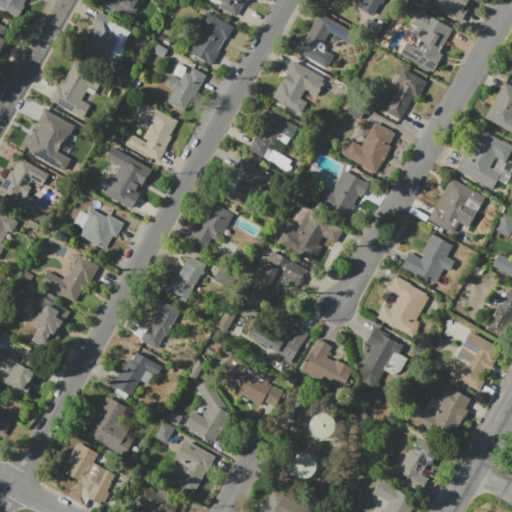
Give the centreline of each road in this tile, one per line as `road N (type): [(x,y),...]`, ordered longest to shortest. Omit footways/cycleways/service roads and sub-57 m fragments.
road 1 (residential): [(1,511),(286,0)]
road 2 (residential): [(340,306),(511,0)]
road 3 (residential): [(0,117),(65,0)]
road 4 (residential): [(511,396),(448,511)]
